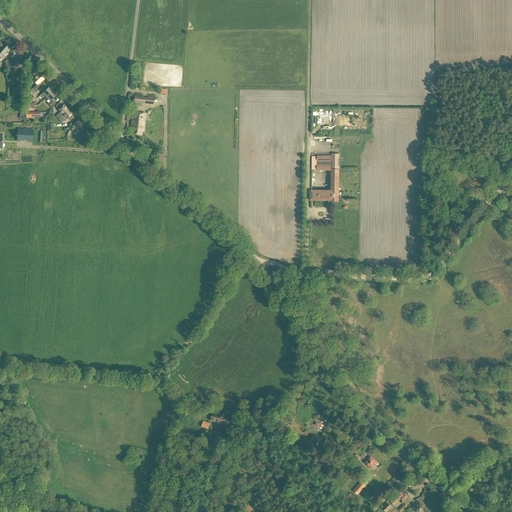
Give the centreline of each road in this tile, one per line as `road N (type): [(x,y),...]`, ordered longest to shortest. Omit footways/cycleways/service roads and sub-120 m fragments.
road 1 (tertiary): [(467,511),(366,415),(260,265)]
road 2 (track): [(313,339),(296,403),(251,410),(223,511)]
road 3 (tertiary): [(260,265),(119,136)]
road 4 (tertiary): [(119,136),(0,20)]
road 5 (unclassified): [(119,136),(137,0)]
road 6 (track): [(308,135),(309,0)]
road 7 (track): [(308,271),(415,279),(434,270)]
